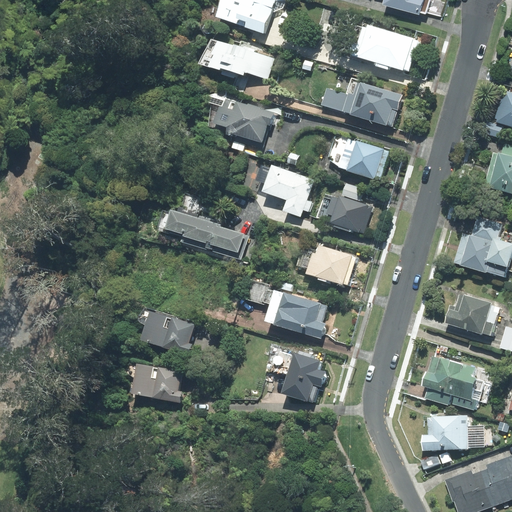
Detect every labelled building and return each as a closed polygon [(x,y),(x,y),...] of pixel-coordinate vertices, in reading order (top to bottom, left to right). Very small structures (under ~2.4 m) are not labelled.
[(277,4),(263,0),(239,0),(238,0),(230,0),(223,21),(267,36),(277,4)] [(391,0),(390,4),(424,13),(427,0),(391,0)] [(419,44),(372,30),(364,59),(411,72),(419,44)] [(268,80),(274,61),(218,45),(211,68),(247,78),(248,74),(268,80)] [(403,99),(362,87),(358,100),(329,92),(325,107),(394,127),(403,99)] [(511,96),(509,96),(500,125),(511,128),(511,96)] [(273,116),(232,104),(224,129),(234,132),(233,138),(264,148),(273,116)] [(390,155),(353,144),(345,171),(382,182),(390,155)] [(293,154),(289,165),(298,168),(302,157),(293,154)] [(511,161),(497,157),(488,187),(511,194),(511,161)] [(314,183),(276,170),(268,194),(292,202),(288,213),(302,218),(314,183)] [(335,219),(332,226),(337,228),(336,230),(352,235),(353,233),(366,237),(374,209),(341,198),(340,200),(335,199),(329,217),(335,219)] [(200,221),(176,214),(170,236),(185,240),(184,245),(210,252),(209,253),(243,262),(250,237),(223,230),(224,227),(215,225),(216,222),(201,217),(200,221)] [(464,235),(456,265),(463,267),(462,268),(489,276),(489,275),(507,280),(509,271),(511,271),(511,268),(511,245),(499,242),(504,225),(477,218),(471,237),(464,235)] [(342,297),(361,302),(364,292),(350,288),(358,260),(355,259),(355,258),(322,249),(320,255),(316,254),(310,278),(345,288),(342,297)] [(269,327),(324,342),(328,326),(325,325),(330,308),(272,292),(273,287),(254,282),(248,302),(268,307),(268,306),(274,308),(269,327)] [(453,307),(447,325),(493,339),(502,308),(461,296),(457,309),(453,307)] [(193,346),(198,328),(154,315),(146,346),(192,359),(196,347),(193,346)] [(511,329),(508,328),(501,350),(511,352),(511,329)] [(324,364),(298,356),(285,398),(311,406),(316,388),(324,391),(329,374),(321,372),(324,364)] [(491,374),(434,358),(430,374),(428,373),(424,389),(428,390),(425,401),(450,407),(451,406),(477,413),(480,403),(488,405),(493,385),(488,383),(491,374)] [(136,398),(184,406),(186,394),(183,394),(186,375),(141,367),(136,398)] [(471,452),(469,418),(430,419),(430,437),(424,438),(425,453),(471,452)] [(486,423),(475,423),(476,437),(486,437),(486,423)] [(445,466),(452,463),(449,454),(441,457),(445,466)] [(458,511),(484,511),(511,502),(511,457),(448,481),(458,511)]
